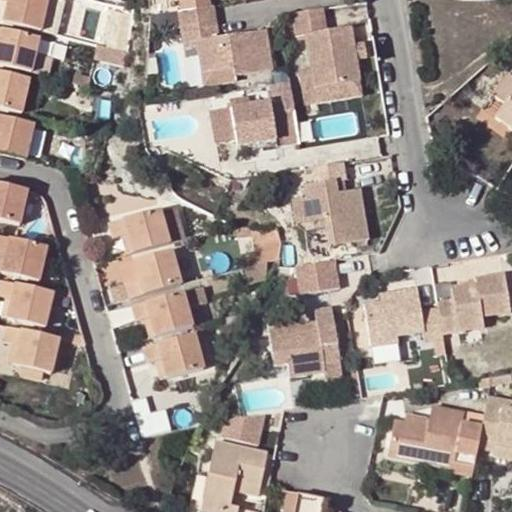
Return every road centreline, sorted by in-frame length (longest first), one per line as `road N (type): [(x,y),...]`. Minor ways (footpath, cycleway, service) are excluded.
road 1 (residential): [(114,403),(58,193),(42,179),(0,168)]
road 2 (residential): [(390,0),(414,179),(421,200),(463,251)]
road 3 (residential): [(0,405),(36,428),(59,431),(114,403)]
road 4 (residential): [(333,411),(325,463),(371,511)]
